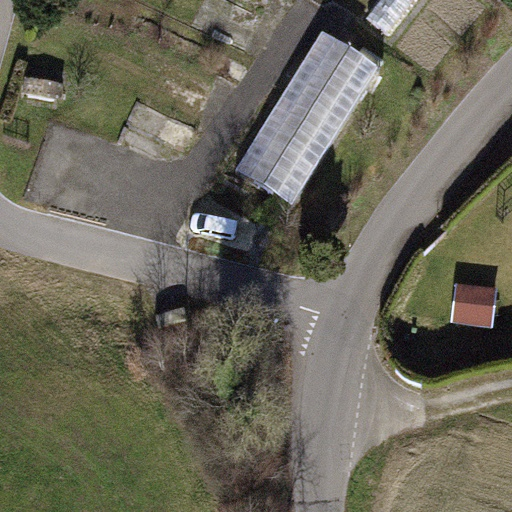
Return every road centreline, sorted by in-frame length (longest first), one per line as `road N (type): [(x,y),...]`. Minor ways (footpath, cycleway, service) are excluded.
road 1 (residential): [(352,328),(196,274),(0,223)]
road 2 (tertiary): [(511,93),(418,201),(352,328)]
road 3 (tertiary): [(352,328),(332,399),(324,511)]
road 4 (track): [(332,399),(441,416),(511,402)]
